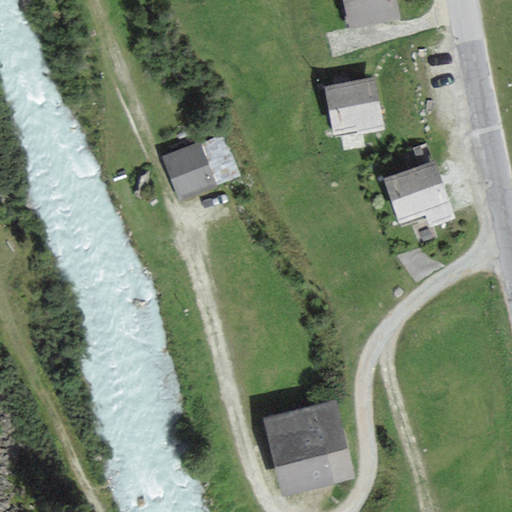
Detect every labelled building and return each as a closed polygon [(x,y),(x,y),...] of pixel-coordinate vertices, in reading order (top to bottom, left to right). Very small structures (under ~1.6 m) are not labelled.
[(401,0),(347,0),(353,29),(405,19),(401,0)] [(378,81),(327,89),(334,136),(385,128),(378,81)] [(203,144),(166,158),(182,199),(219,185),(203,144)] [(440,167),(389,184),(403,225),(428,216),(432,229),(458,220),(440,167)] [(337,401),(271,418),(290,493),(357,476),(337,401)]
